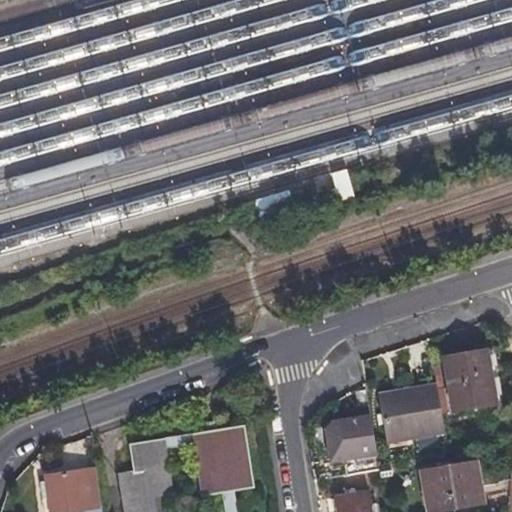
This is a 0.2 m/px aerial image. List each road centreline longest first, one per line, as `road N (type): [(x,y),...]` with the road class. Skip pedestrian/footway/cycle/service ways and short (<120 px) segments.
road 1 (residential): [(280,342),(32,434),(0,459)]
road 2 (residential): [(280,342),(511,270)]
road 3 (residential): [(303,511),(280,342)]
